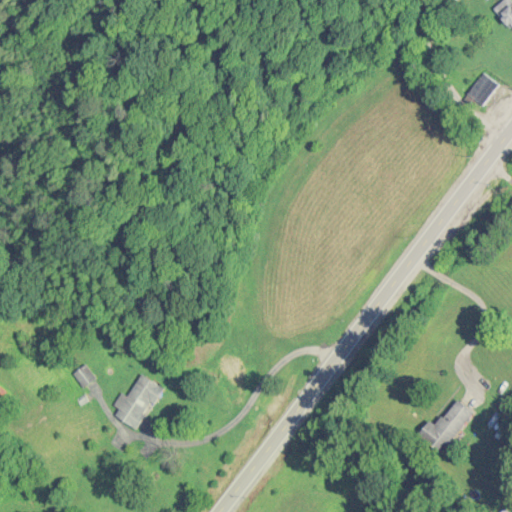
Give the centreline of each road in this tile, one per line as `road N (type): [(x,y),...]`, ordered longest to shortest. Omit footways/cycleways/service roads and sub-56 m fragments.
road 1 (secondary): [(511,135),(224,511)]
road 2 (residential): [(427,0),(440,72),(462,107),(505,145)]
